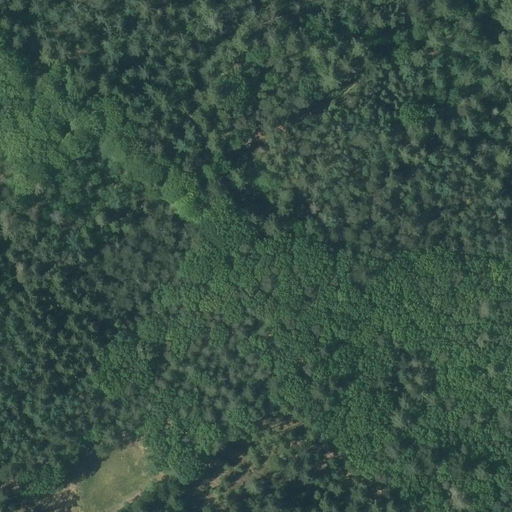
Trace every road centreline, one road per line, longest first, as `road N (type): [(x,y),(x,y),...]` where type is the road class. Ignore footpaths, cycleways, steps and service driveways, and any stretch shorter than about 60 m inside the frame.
road 1 (track): [(0,33),(32,67),(194,184),(369,483),(437,511)]
road 2 (track): [(0,305),(194,184),(197,174),(337,98),(367,42),(409,0)]
road 3 (track): [(211,211),(261,237),(511,275)]
road 4 (track): [(304,376),(105,511)]
road 5 (track): [(0,150),(19,179),(109,121)]
